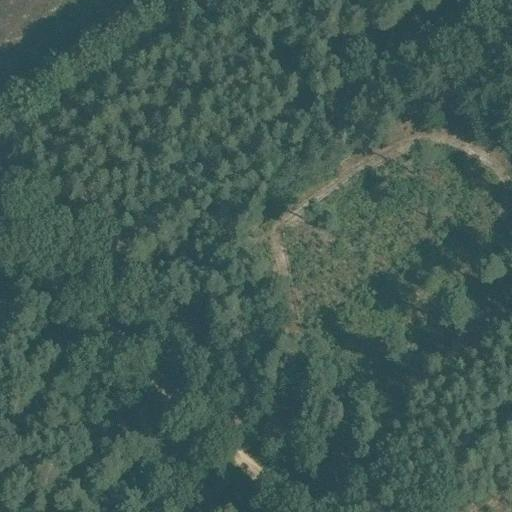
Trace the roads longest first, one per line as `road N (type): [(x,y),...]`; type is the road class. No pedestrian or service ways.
road 1 (track): [(307,511),(0,240)]
road 2 (track): [(0,93),(144,0)]
